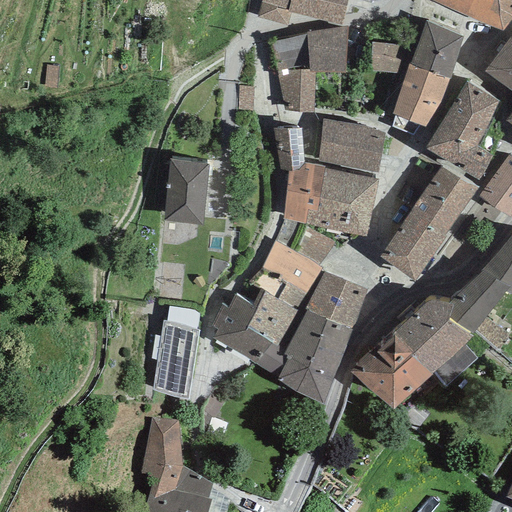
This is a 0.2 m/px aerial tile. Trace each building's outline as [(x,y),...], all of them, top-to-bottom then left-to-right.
[(343,0),(260,0),(257,12),(286,19),(290,2),(340,14),(343,0)] [(511,0),(429,0),(501,31),(511,18),(511,0)] [(450,79),(463,38),(426,21),(409,64),(448,79),(450,79)] [(347,22),(307,28),(307,30),(309,66),(315,65),(344,64),(347,22)] [(309,66),(307,30),(270,38),(277,67),(309,66)] [(511,35),(484,72),(511,92),(511,35)] [(402,42),(372,39),(369,66),(399,69),(402,42)] [(409,64),(391,114),(395,116),(420,125),(424,127),(440,103),(448,79),(409,64)] [(277,67),(284,107),(314,107),(315,65),(309,66),(277,67)] [(466,82),(425,149),(477,180),(491,156),(476,146),(499,102),(466,82)] [(253,84),(239,84),(237,108),(253,107),(253,84)] [(413,135),(420,125),(395,116),(392,127),(413,135)] [(365,127),(323,119),(318,161),(377,173),(384,134),(365,127)] [(297,171),(304,164),(304,163),(301,129),(273,129),(279,172),(289,171),(297,171)] [(478,196),(509,218),(511,213),(511,157),(508,155),(478,196)] [(209,163),(169,159),(163,221),(203,225),(209,163)] [(286,191),(282,219),(284,219),(300,222),(305,224),(307,210),(317,212),(324,167),(304,163),(304,164),(297,171),(289,171),(286,191)] [(366,237),(377,180),(324,167),(317,212),(307,210),(305,224),(366,237)] [(445,236),(477,189),(440,167),(409,213),(445,236)] [(380,257),(414,281),(445,236),(409,213),(380,257)] [(284,219),(274,242),(289,248),(300,222),(284,219)] [(318,266),(334,243),(306,227),(294,252),(318,266)] [(511,234),(496,255),(481,271),(509,287),(505,292),(511,295),(511,234)] [(274,242),(262,268),(281,275),(279,278),(305,295),(321,269),(322,268),(318,266),(294,252),(289,248),(274,242)] [(255,308),(246,327),(280,348),(305,295),(279,278),(281,275),(262,268),(248,283),(260,289),(251,305),(255,308)] [(505,292),(509,287),(481,271),(448,303),(453,304),(450,318),(473,334),(475,330),(486,317),(505,292)] [(366,290),(325,272),(305,309),(307,310),(351,329),(353,330),(366,290)] [(221,304),(210,327),(217,331),(212,338),(277,379),(287,360),(285,359),(286,356),(283,355),(286,351),(280,348),(246,327),(255,308),(251,305),(234,295),(227,309),(221,304)] [(465,345),(472,336),(449,320),(450,318),(453,304),(448,303),(434,301),(427,302),(422,305),(390,333),(432,374),(433,373),(465,345)] [(277,379),(322,405),(332,379),(351,329),(307,310),(286,351),(283,355),(286,356),(285,359),(287,360),(277,379)] [(508,335),(486,317),(475,330),(498,349),(508,335)] [(199,331),(163,320),(161,337),(157,360),(152,390),(187,399),(199,331)] [(390,333),(350,372),(392,410),(432,374),(390,333)] [(151,359),(157,360),(161,337),(154,335),(151,359)] [(445,387),(476,359),(465,345),(433,373),(445,387)] [(178,420),(151,418),(140,474),(147,475),(146,485),(151,486),(174,492),(174,490),(182,467),(178,420)] [(182,467),(174,490),(208,499),(212,486),(182,467)] [(207,511),(211,500),(208,499),(174,490),(174,492),(151,486),(144,511),(207,511)]
